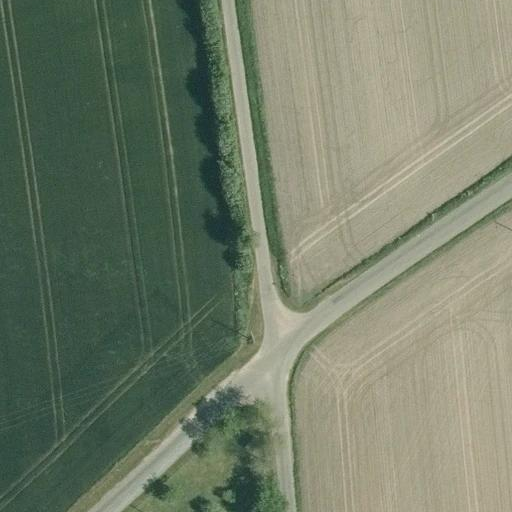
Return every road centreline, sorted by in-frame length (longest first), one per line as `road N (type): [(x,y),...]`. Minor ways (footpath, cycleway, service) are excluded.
road 1 (unclassified): [(277,356),(232,0)]
road 2 (unclassified): [(277,356),(511,195)]
road 3 (unclassified): [(112,511),(277,356)]
road 4 (unclassified): [(277,356),(291,511)]
